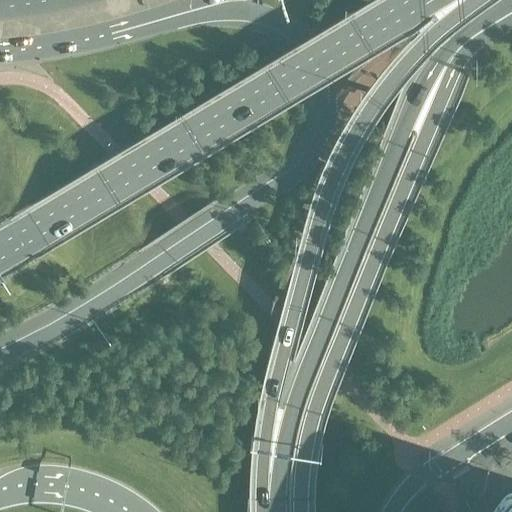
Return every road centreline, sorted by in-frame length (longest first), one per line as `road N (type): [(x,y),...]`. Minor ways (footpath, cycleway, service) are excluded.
road 1 (tertiary): [(509,0),(437,60),(407,109),(298,397),(275,511)]
road 2 (primary): [(468,0),(403,59),(332,181),(284,349),(271,442),(272,511)]
road 3 (tertiary): [(306,511),(322,400),(445,88),(476,44),(511,22)]
road 4 (trunk): [(397,0),(0,253)]
road 5 (trunk): [(329,93),(319,140),(298,165),(155,266),(0,358)]
road 6 (trunk): [(127,32),(234,12),(267,16),(307,44),(329,93)]
road 7 (tertiary): [(391,511),(427,471),(511,419)]
road 8 (trunk): [(431,0),(329,93)]
road 9 (primary): [(0,492),(77,488),(129,511)]
road 10 (tertiary): [(0,54),(127,32)]
